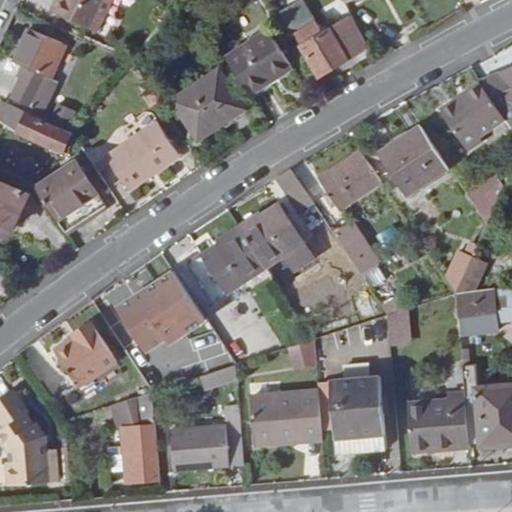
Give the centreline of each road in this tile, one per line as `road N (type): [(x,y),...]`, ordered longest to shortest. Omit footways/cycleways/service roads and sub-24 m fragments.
road 1 (residential): [(511,17),(431,55),(266,155),(0,339)]
road 2 (residential): [(276,511),(511,492)]
